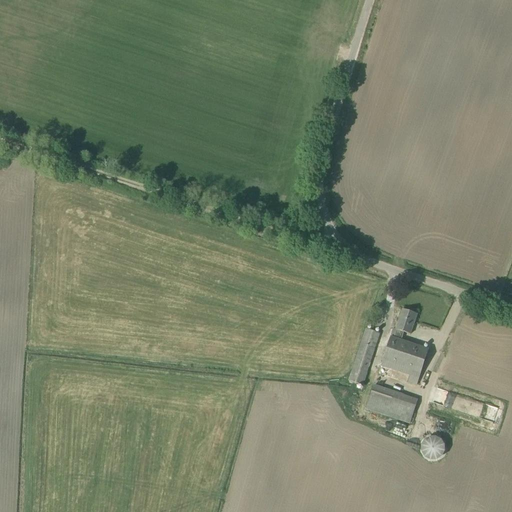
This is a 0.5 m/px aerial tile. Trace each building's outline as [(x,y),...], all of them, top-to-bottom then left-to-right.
[(410,335),(417,315),(402,310),(396,330),(393,329),(391,337),(381,366),(410,376),(408,383),(417,386),(429,349),(402,340),(404,333),(410,335)] [(364,387),(380,335),(366,329),(348,382),(364,387)] [(480,370),(491,375),(494,368),(491,367),(495,356),(487,353),(480,370)] [(410,425),(418,400),(374,385),(365,410),(410,425)] [(430,461),(436,461),(442,458),(445,452),(444,446),(441,440),(436,438),(429,438),(423,441),(421,447),(421,453),(424,459),(430,461)]
